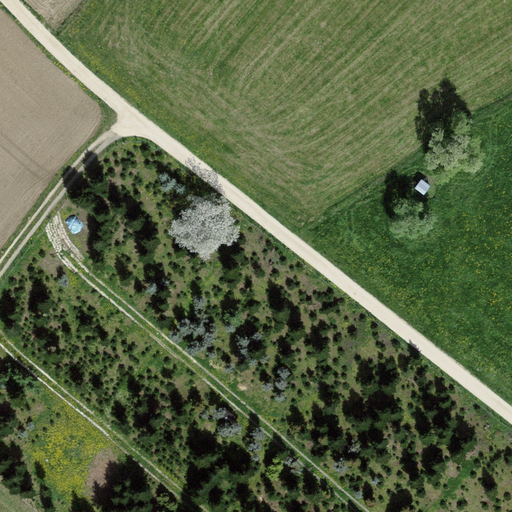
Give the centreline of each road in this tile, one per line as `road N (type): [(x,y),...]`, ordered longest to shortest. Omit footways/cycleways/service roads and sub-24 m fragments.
road 1 (track): [(511,420),(135,119)]
road 2 (track): [(364,511),(81,270),(60,241),(52,200)]
road 3 (track): [(0,335),(202,511)]
road 4 (track): [(135,119),(81,163),(0,267)]
road 5 (track): [(135,119),(6,0)]
